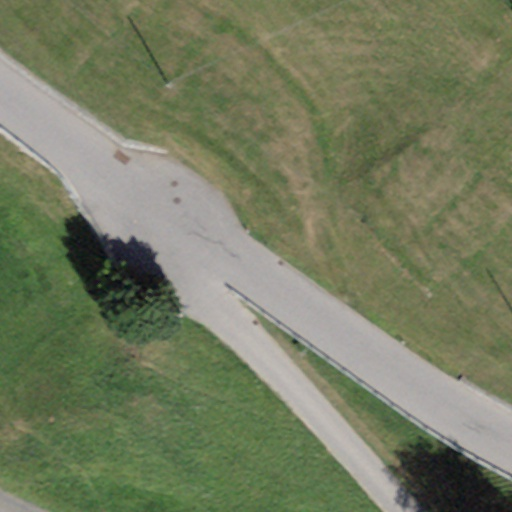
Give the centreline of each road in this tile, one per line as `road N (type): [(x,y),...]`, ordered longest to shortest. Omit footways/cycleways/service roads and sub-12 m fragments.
road 1 (tertiary): [(180,223),(456,417),(511,444)]
road 2 (residential): [(402,511),(183,283),(180,223)]
road 3 (tertiary): [(0,92),(180,223)]
